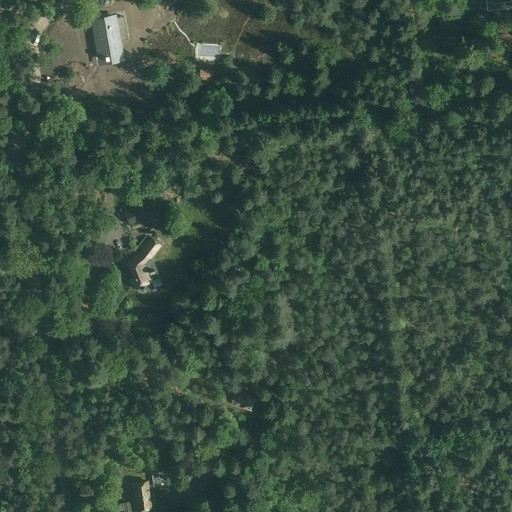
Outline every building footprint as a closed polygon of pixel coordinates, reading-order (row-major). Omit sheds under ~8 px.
[(95,22),(92,22),(94,35),(97,35),(100,60),(105,59),(105,61),(109,60),(109,59),(121,57),(118,37),(126,35),(124,18),(95,22)] [(135,50),(128,53),(131,59),(137,56),(135,50)] [(110,175),(108,192),(116,193),(117,187),(119,188),(120,181),(118,180),(118,176),(110,175)] [(129,223),(155,213),(150,200),(124,210),(129,223)] [(146,270),(145,270),(142,263),(147,257),(150,259),(161,246),(151,238),(141,252),(137,255),(128,259),(134,277),(129,279),(133,287),(150,280),(146,270)] [(257,397),(235,390),(231,404),(253,411),(257,397)] [(152,480),(153,488),(161,487),(160,479),(152,480)] [(151,508),(147,482),(133,483),(136,502),(134,503),(135,510),(151,508)]
